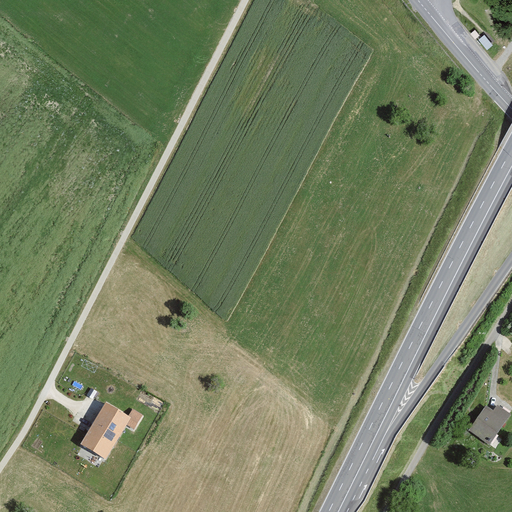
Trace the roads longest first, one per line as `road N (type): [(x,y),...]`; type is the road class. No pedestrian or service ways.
road 1 (track): [(245,0),(0,468)]
road 2 (primary): [(511,157),(333,511)]
road 3 (primary): [(335,511),(511,259)]
road 4 (tertiary): [(511,108),(417,0)]
